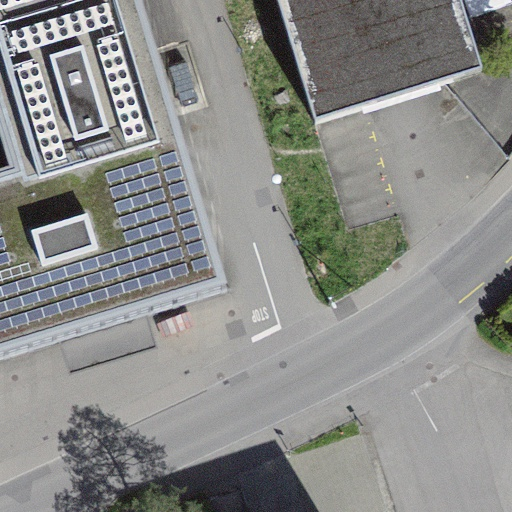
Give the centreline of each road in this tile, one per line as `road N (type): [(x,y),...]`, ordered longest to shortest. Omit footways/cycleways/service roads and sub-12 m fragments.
road 1 (tertiary): [(511,229),(459,277),(343,352),(12,511)]
road 2 (track): [(385,328),(511,370)]
